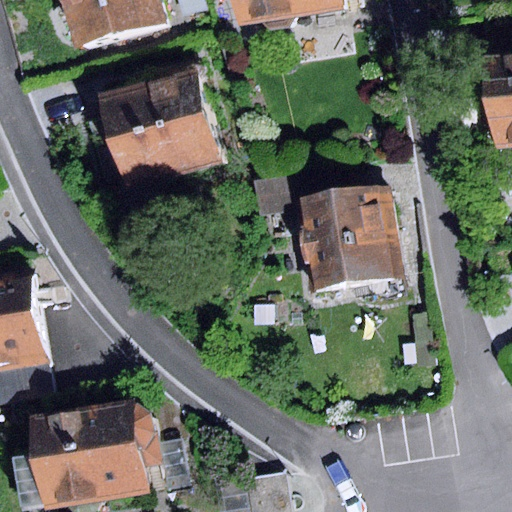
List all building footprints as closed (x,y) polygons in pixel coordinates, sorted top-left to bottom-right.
[(155,0),(57,0),(69,44),(160,18),(155,0)] [(204,0),(177,0),(182,18),(207,11),(204,0)] [(229,0),(234,26),(339,9),(337,0),(229,0)] [(511,19),(486,22),(488,48),(511,45),(511,19)] [(511,51),(487,55),(497,150),(511,147),(511,51)] [(197,78),(102,103),(124,188),(219,163),(197,78)] [(475,100),(445,104),(450,132),(479,128),(475,100)] [(294,172),(298,202),(347,194),(342,165),(294,172)] [(347,194),(298,202),(311,290),(397,278),(384,189),(347,194)] [(32,271),(0,275),(0,365),(46,358),(32,271)] [(430,314),(412,316),(418,367),(436,365),(430,314)] [(0,402),(52,394),(46,358),(0,365),(0,402)] [(132,400),(26,411),(36,504),(147,493),(144,463),(155,462),(149,410),(132,400)] [(184,439),(159,442),(165,485),(189,482),(184,439)] [(291,511),(286,472),(247,478),(251,511),(291,511)] [(247,511),(244,479),(219,482),(222,511),(247,511)]
